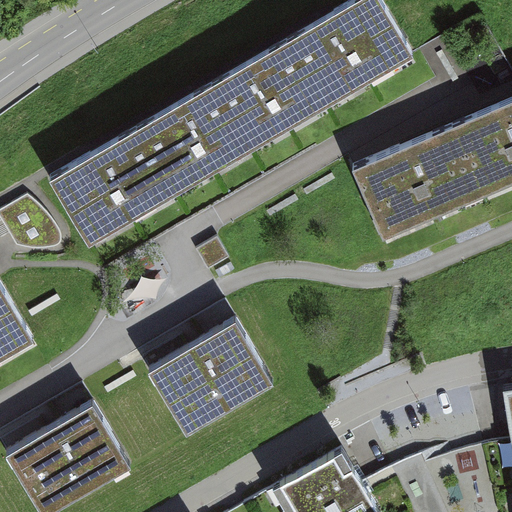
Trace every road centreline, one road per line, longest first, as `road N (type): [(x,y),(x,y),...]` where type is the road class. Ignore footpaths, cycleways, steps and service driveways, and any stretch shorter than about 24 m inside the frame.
road 1 (residential): [(172,511),(390,391),(511,358)]
road 2 (residential): [(511,231),(396,278),(255,275),(203,300)]
road 3 (tertiary): [(128,0),(0,83)]
